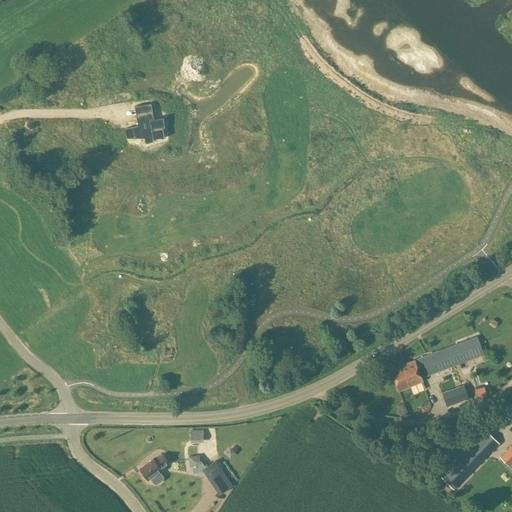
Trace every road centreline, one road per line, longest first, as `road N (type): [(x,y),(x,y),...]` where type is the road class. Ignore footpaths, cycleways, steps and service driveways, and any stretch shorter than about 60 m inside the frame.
road 1 (tertiary): [(72,419),(206,418),(290,401),(509,273)]
road 2 (unclassified): [(72,419),(60,382),(0,323)]
road 3 (unclassified): [(139,511),(74,447),(72,419)]
